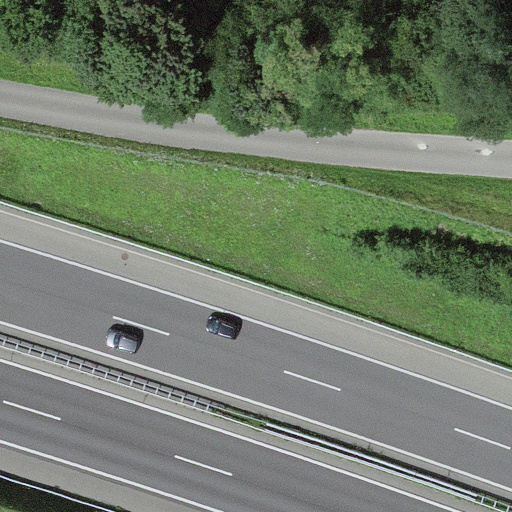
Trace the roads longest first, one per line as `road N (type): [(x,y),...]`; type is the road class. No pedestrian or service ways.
road 1 (motorway): [(511,449),(0,281)]
road 2 (track): [(511,161),(385,153),(0,100)]
road 3 (motorway): [(0,403),(331,511)]
